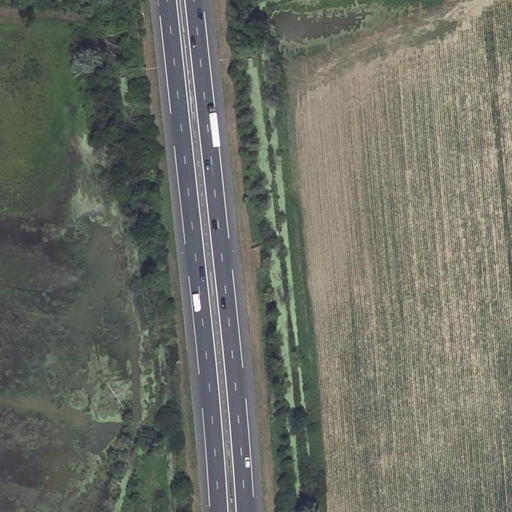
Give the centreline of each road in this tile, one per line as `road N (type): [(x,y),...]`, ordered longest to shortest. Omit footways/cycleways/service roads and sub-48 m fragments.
road 1 (motorway): [(167,0),(218,511)]
road 2 (motorway): [(244,511),(194,0)]
